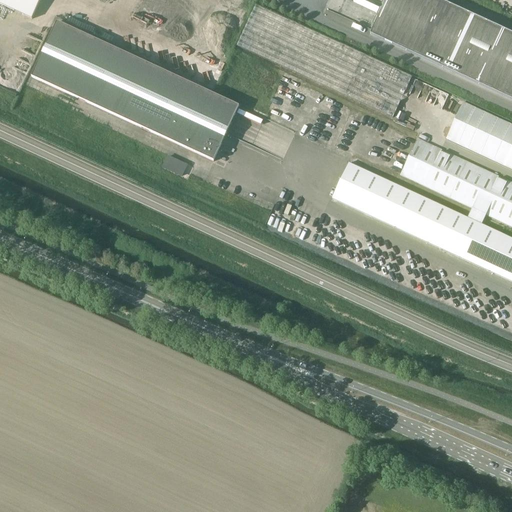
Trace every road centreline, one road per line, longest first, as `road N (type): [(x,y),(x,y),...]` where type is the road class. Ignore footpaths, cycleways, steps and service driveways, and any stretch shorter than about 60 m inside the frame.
road 1 (secondary): [(281,362),(0,237)]
road 2 (secondary): [(281,362),(373,415),(511,474)]
road 3 (secondary): [(511,452),(281,362)]
road 4 (unknown): [(125,0),(106,15),(58,4),(17,43),(0,44)]
